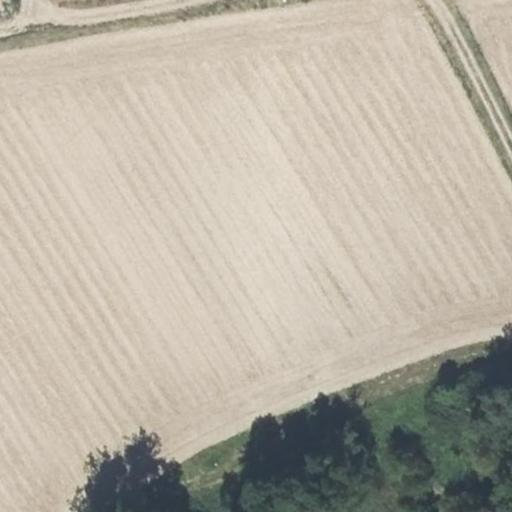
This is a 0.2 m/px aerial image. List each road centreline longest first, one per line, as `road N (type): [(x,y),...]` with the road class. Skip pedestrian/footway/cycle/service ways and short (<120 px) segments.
road 1 (track): [(142,511),(511,332)]
road 2 (track): [(511,119),(453,0)]
